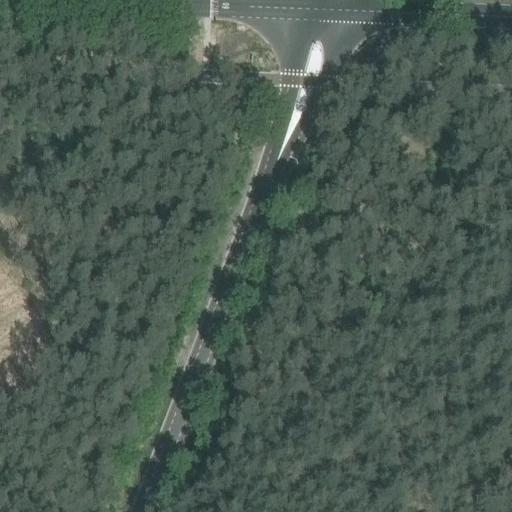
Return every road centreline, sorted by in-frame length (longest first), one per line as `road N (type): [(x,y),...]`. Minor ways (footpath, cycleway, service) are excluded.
road 1 (tertiary): [(144,511),(292,124)]
road 2 (secondary): [(335,9),(84,0)]
road 3 (secondary): [(335,9),(511,16)]
road 4 (tertiary): [(335,9),(294,82),(292,124)]
road 5 (tertiary): [(292,124),(311,103),(335,9)]
